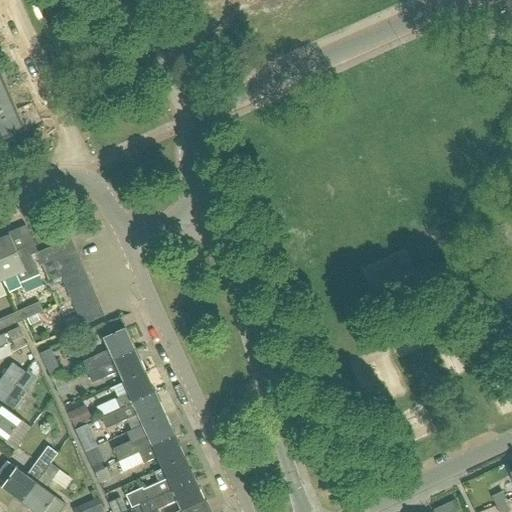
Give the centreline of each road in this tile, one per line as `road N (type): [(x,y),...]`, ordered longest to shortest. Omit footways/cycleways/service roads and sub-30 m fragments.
road 1 (unclassified): [(304,511),(205,205)]
road 2 (unclassified): [(124,238),(246,511)]
road 3 (unclassified): [(193,121),(456,0)]
road 4 (residential): [(10,0),(78,154),(75,173)]
road 5 (unclassified): [(361,511),(511,441)]
road 6 (residential): [(193,121),(182,115),(146,0)]
